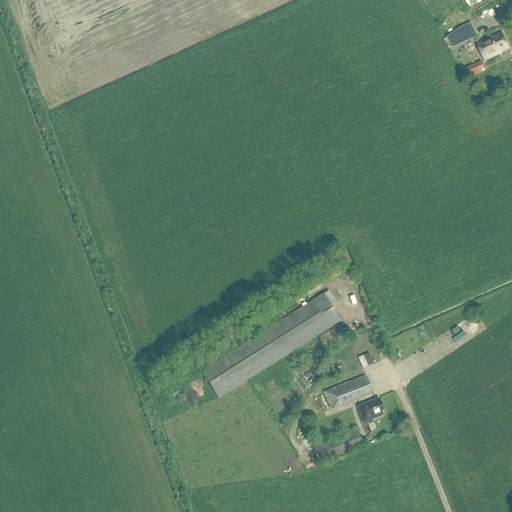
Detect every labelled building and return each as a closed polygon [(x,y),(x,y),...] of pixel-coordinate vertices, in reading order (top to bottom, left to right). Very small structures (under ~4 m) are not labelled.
[(448,49),(451,48),(452,49),(477,38),(471,24),(460,29),(446,39),(447,39),(444,40),(448,49)] [(502,34),(477,45),(484,62),(502,53),(509,49),(502,34)] [(486,72),(481,62),(466,69),(470,79),(486,72)] [(340,321),(329,305),(335,302),(328,292),(202,373),(219,399),(340,321)] [(456,347),(465,341),(462,336),(453,342),(456,347)] [(426,358),(436,352),(433,347),(423,353),(426,358)] [(367,354),(372,365),(377,363),(373,352),(367,354)] [(365,376),(323,393),(330,410),(372,394),(365,376)] [(379,400),(357,408),(364,424),(382,417),(381,413),(383,412),(379,400)] [(356,431),(313,448),(320,465),(363,447),(356,431)]
